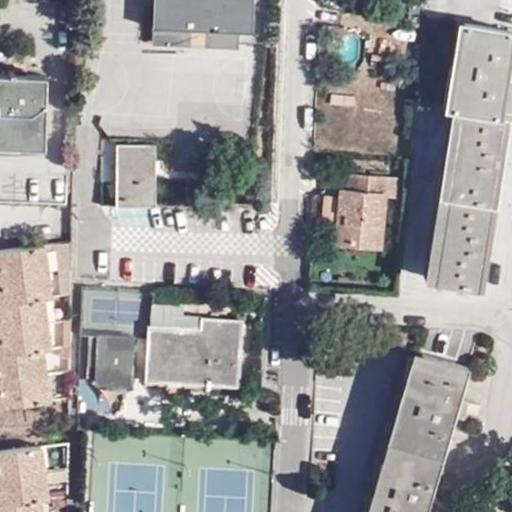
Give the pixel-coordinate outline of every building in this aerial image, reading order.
[(155,0),(154,45),(209,47),(210,0),(155,0)] [(210,0),(209,47),(238,48),(239,31),(250,31),(251,0),(210,0)] [(503,114),(494,113),(500,76),(507,77),(509,64),(503,63),(508,28),(464,21),(449,110),(458,112),(429,281),(474,288),(477,272),(483,273),(485,260),(479,259),(494,164),(501,165),(503,152),(496,151),(503,114)] [(0,145),(43,147),(45,74),(0,72),(0,145)] [(155,206),(155,144),(116,144),(116,205),(155,206)] [(385,193),(387,178),(349,174),(348,189),(340,188),(338,212),(344,213),(343,223),(347,224),(345,245),(381,249),(385,193)] [(395,178),(387,178),(385,193),(394,194),(395,178)] [(335,245),(345,245),(347,224),(343,223),(344,213),(338,212),(335,245)] [(0,276),(48,270),(45,245),(0,251),(0,276)] [(167,279),(166,265),(109,265),(109,280),(167,279)] [(51,295),(48,270),(0,276),(0,302),(44,297),(51,295)] [(0,328),(47,322),(44,297),(0,302),(0,328)] [(210,371),(210,382),(235,384),(239,320),(173,316),(173,305),(151,303),(148,367),(210,371)] [(50,347),(47,322),(0,328),(0,353),(43,348),(50,347)] [(88,349),(98,349),(97,367),(87,366),(86,380),(96,380),(96,382),(129,384),(132,336),(99,334),(99,335),(89,335),(88,349)] [(70,357),(70,344),(63,345),(60,345),(60,357),(70,357)] [(0,380),(46,374),(43,348),(0,353),(0,380)] [(97,367),(98,349),(88,349),(87,366),(97,367)] [(416,350),(367,511),(423,511),(428,497),(453,416),(458,399),(467,365),(416,350)] [(147,378),(210,382),(210,371),(148,367),(147,378)] [(46,374),(0,380),(0,405),(50,399),(46,374)] [(468,402),(458,399),(453,416),(463,419),(468,402)] [(0,476),(44,471),(41,445),(0,449),(0,476)] [(48,497),(44,471),(0,476),(0,502),(40,498),(48,497)] [(434,511),(438,500),(428,497),(423,511),(434,511)] [(0,511),(41,511),(40,498),(0,502),(0,511)]
